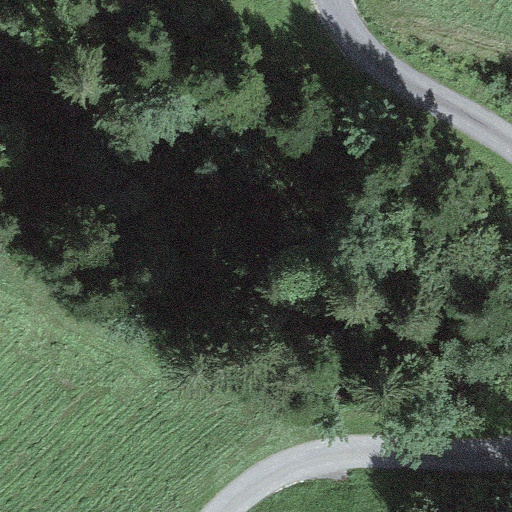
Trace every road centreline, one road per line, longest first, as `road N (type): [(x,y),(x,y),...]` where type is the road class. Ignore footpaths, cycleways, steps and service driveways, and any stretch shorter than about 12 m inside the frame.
road 1 (track): [(221,511),(265,475),(323,454),(511,454)]
road 2 (track): [(511,143),(391,72),(360,47),(333,0)]
